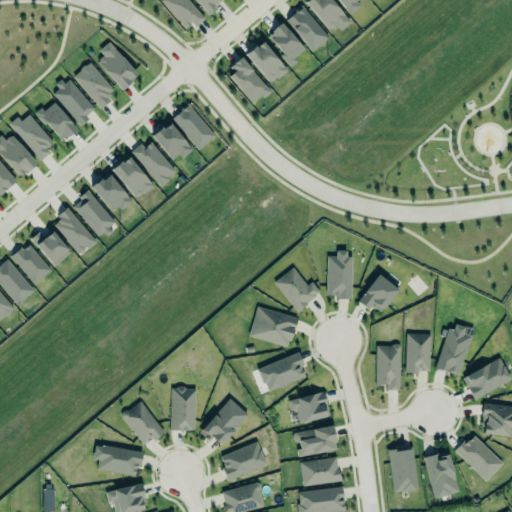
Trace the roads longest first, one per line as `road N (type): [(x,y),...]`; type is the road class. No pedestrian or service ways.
road 1 (tertiary): [(89,0),(166,44),(275,161),(339,199),(403,214),(511,204)]
road 2 (residential): [(264,0),(0,227)]
road 3 (residential): [(369,511),(337,340)]
